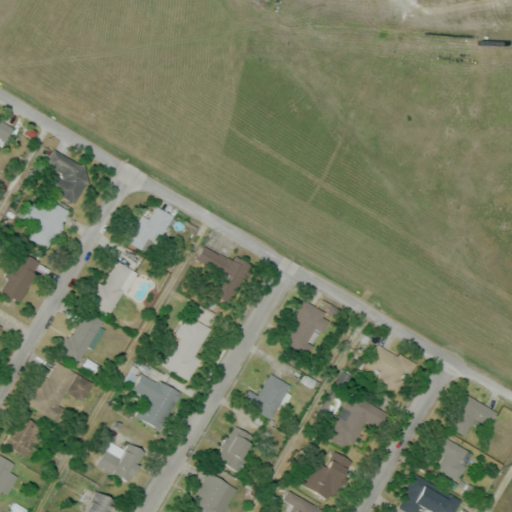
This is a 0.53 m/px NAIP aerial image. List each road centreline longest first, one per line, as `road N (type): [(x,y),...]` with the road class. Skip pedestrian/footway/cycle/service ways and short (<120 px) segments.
road 1 (residential): [(0,95),(452,359)]
road 2 (residential): [(292,267),(145,511)]
road 3 (residential): [(0,399),(135,174)]
road 4 (residential): [(452,359),(358,511)]
